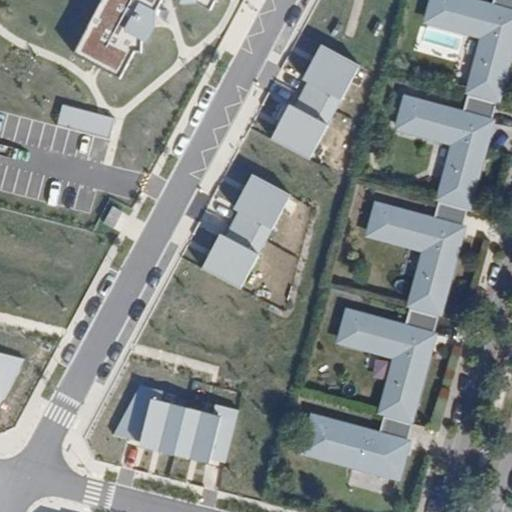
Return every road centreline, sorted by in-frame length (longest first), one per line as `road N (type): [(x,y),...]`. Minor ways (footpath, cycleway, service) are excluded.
road 1 (residential): [(288,0),(33,477)]
road 2 (residential): [(511,265),(445,511)]
road 3 (residential): [(33,477),(169,511)]
